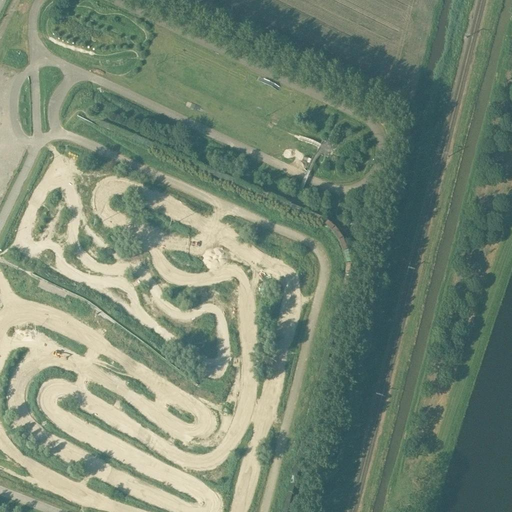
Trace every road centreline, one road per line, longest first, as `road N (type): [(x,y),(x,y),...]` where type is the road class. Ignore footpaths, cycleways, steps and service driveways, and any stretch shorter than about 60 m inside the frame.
road 1 (track): [(511,47),(388,511)]
road 2 (track): [(422,511),(511,236)]
